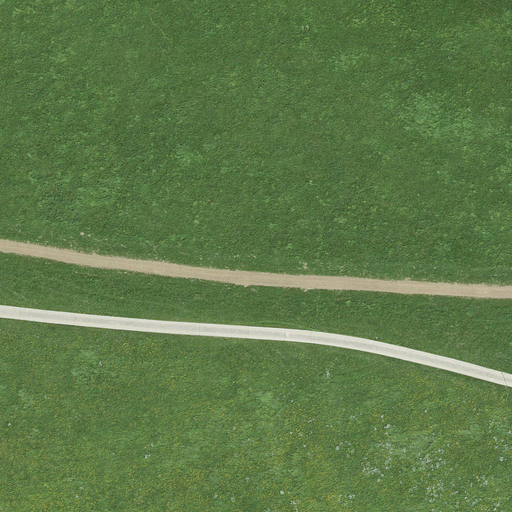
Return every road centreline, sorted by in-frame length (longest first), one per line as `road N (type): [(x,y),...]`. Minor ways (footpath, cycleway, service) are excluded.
road 1 (unclassified): [(0,311),(316,336),(511,380)]
road 2 (track): [(0,244),(314,283),(511,291)]
